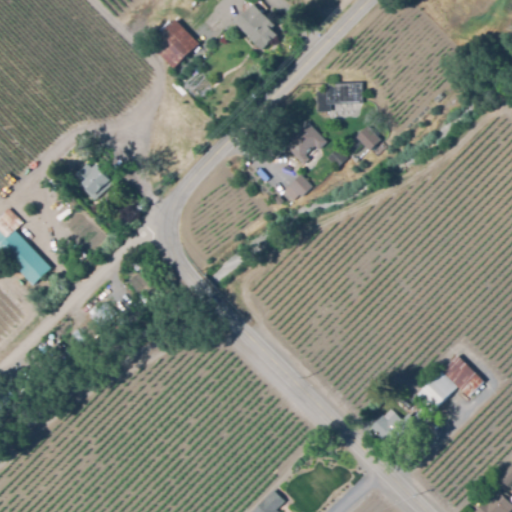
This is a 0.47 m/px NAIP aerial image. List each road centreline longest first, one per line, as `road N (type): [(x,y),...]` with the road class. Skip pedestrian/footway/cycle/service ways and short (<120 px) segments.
road 1 (primary): [(370,0),(189,186),(170,235),(193,281),(425,511)]
road 2 (residential): [(171,220),(147,228),(0,369)]
